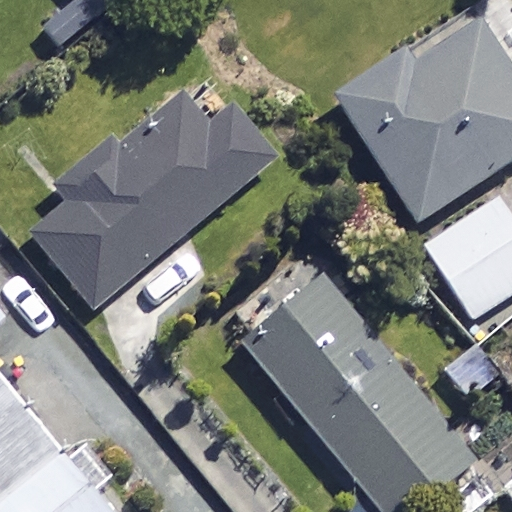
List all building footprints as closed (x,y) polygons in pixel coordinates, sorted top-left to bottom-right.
[(81,0),(98,21),(124,0),(81,0)] [(511,157),(511,89),(464,14),(332,98),(410,222),(511,157)] [(204,122),(178,92),(111,148),(105,141),(56,182),(68,196),(26,232),(89,307),(268,157),(224,105),(204,122)] [(511,287),(511,230),(492,197),(417,241),(461,317),(511,287)] [(387,511),(464,451),(321,270),(238,335),(377,511),(387,511)] [(0,511),(105,511),(86,488),(109,470),(81,435),(59,452),(0,378),(0,511)]
